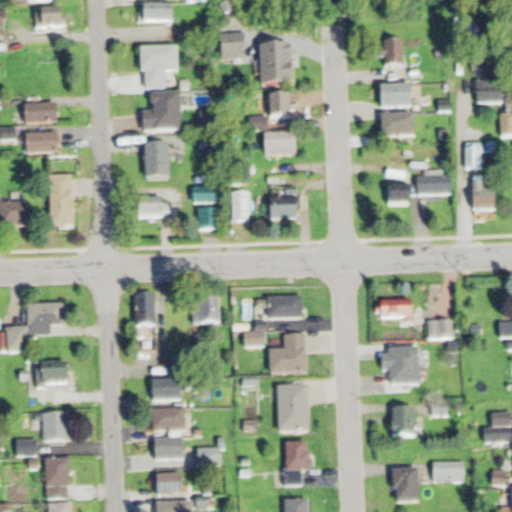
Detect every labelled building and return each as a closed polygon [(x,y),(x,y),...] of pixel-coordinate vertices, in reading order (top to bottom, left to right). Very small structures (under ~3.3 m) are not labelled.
[(175,11),(148,11),(148,27),(175,27),(175,11)] [(45,30),(65,30),(65,12),(45,12),(45,30)] [(0,41),(10,42),(11,14),(1,13),(0,23),(0,41)] [(228,41),(228,64),(249,64),(249,41),(228,41)] [(387,47),(387,70),(406,70),(406,47),(387,47)] [(147,53),(147,92),(170,93),(171,75),(182,75),(182,53),(147,53)] [(484,85),(483,106),(499,106),(499,85),(484,85)] [(414,113),(415,92),(385,91),(385,112),(414,113)] [(185,134),(184,99),(156,99),(157,117),(148,117),(149,135),(185,134)] [(293,128),(293,101),(274,101),(274,128),(293,128)] [(455,113),(455,104),(444,105),(444,114),(455,113)] [(60,128),(60,109),(30,109),(30,128),(60,128)] [(218,126),(218,116),(208,115),(207,125),(218,126)] [(255,122),(255,132),(271,132),(272,122),(255,122)] [(386,141),(417,141),(417,122),(386,122),(386,141)] [(18,144),(18,133),(5,134),(5,144),(18,144)] [(269,157),(298,157),(298,138),(269,138),(269,157)] [(31,157),(62,157),(62,139),(31,139),(31,157)] [(473,168),(484,168),(484,148),(473,148),(473,168)] [(151,182),(174,182),(174,149),(151,149),(151,182)] [(430,182),(422,182),(422,199),(455,199),(455,177),(430,177),(430,182)] [(54,230),(76,230),(76,180),(54,180),(54,230)] [(479,185),(478,214),(497,215),(497,185),(479,185)] [(224,189),(201,189),(201,204),(224,204),(224,189)] [(411,208),(411,190),(394,190),(394,208),(411,208)] [(238,222),(255,222),(255,195),(238,195),(238,222)] [(145,201),(145,219),(167,219),(167,201),(145,201)] [(301,202),(276,202),(276,222),(301,222),(301,202)] [(32,208),(0,208),(0,228),(32,229),(32,208)] [(225,212),(206,212),(206,233),(225,233),(225,212)] [(227,297),(205,297),(205,324),(227,324),(227,297)] [(161,298),(143,298),(143,329),(161,329),(161,298)] [(307,301),(276,301),(276,320),(307,320),(307,301)] [(384,306),(384,322),(415,322),(415,306),(384,306)] [(54,338),(54,328),(68,328),(68,310),(33,310),(33,338),(54,338)] [(434,341),(455,341),(455,326),(434,325),(434,341)] [(252,348),(269,348),(269,334),(252,334),(252,348)] [(29,335),(5,335),(5,354),(29,354),(29,335)] [(310,338),(292,339),(292,352),(277,353),(277,374),(311,373),(310,338)] [(422,352),(394,352),(394,360),(386,360),(386,372),(395,372),(395,387),(422,387),(422,352)] [(42,388),(71,387),(70,366),(41,368),(42,388)] [(159,403),(186,403),(186,384),(159,384),(159,403)] [(311,388),(283,389),(284,433),(312,433),(311,388)] [(417,439),(417,413),(396,413),(396,439),(417,439)] [(159,434),(189,434),(189,414),(159,414),(159,434)] [(498,433),(491,433),(491,445),(511,444),(511,415),(498,416),(498,433)] [(73,444),(73,418),(49,418),(49,444),(73,444)] [(21,444),(22,458),(41,457),(40,442),(21,444)] [(187,444),(159,444),(159,464),(187,464),(187,444)] [(290,447),(290,489),(305,489),(305,474),(311,474),(311,447),(290,447)] [(202,468),(225,470),(226,454),(204,452),(202,468)] [(53,502),(74,502),(73,463),(52,463),(53,502)] [(439,484),(469,484),(469,466),(439,466),(439,484)] [(422,474),(399,474),(399,506),(422,506),(422,474)] [(500,488),(511,487),(511,475),(499,476),(500,488)] [(161,499),(188,499),(188,479),(161,479),(161,499)]
